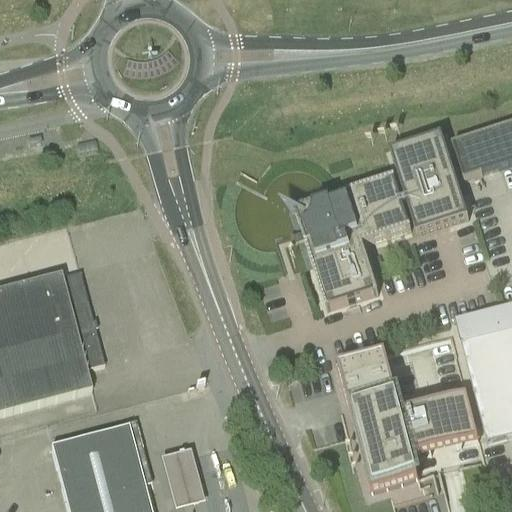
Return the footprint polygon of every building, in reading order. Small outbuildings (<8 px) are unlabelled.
[(511,129),(452,149),(464,186),(511,170),(511,129)] [(291,215),(295,217),(300,233),(307,231),(310,239),(312,246),(305,249),(312,271),(327,315),(328,315),(328,314),(376,299),(378,298),(362,250),(411,235),(410,233),(394,185),(395,185),(394,183),(330,204),(328,204),(329,207),(313,212),(312,209),(296,215),(292,213),(291,215)] [(0,296),(0,420),(91,397),(85,375),(104,370),(79,278),(61,283),(60,280),(0,296)] [(266,318),(283,314),(277,286),(259,290),(266,318)] [(511,441),(511,337),(462,350),(487,448),(511,441)] [(468,404),(402,421),(385,358),(338,370),(349,416),(371,498),(418,486),(417,481),(413,465),(479,448),(468,404)] [(128,433),(51,453),(66,511),(148,511),(143,491),(145,472),(138,471),(128,433)] [(201,511),(187,460),(157,468),(168,511),(201,511)]
